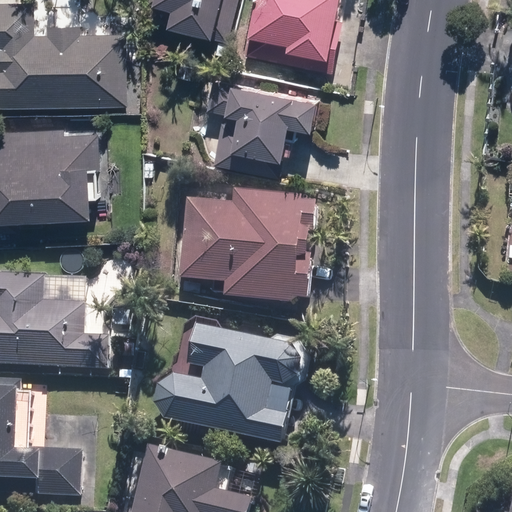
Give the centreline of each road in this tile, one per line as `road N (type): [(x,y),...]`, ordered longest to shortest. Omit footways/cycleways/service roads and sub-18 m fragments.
road 1 (residential): [(432,0),(415,144),(412,391)]
road 2 (residential): [(412,391),(396,511)]
